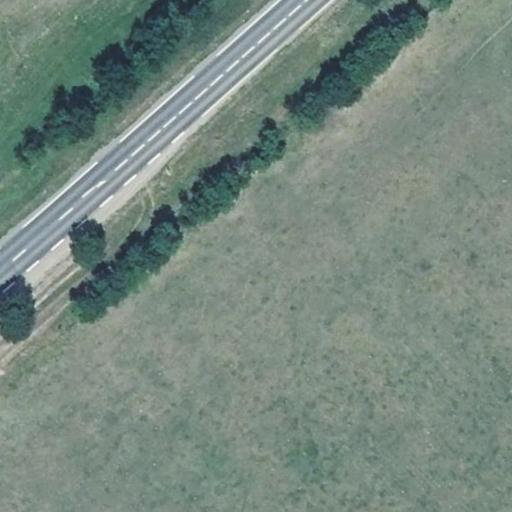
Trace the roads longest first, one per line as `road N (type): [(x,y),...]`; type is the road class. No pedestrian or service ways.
road 1 (track): [(408,0),(0,360)]
road 2 (primary): [(306,0),(0,269)]
